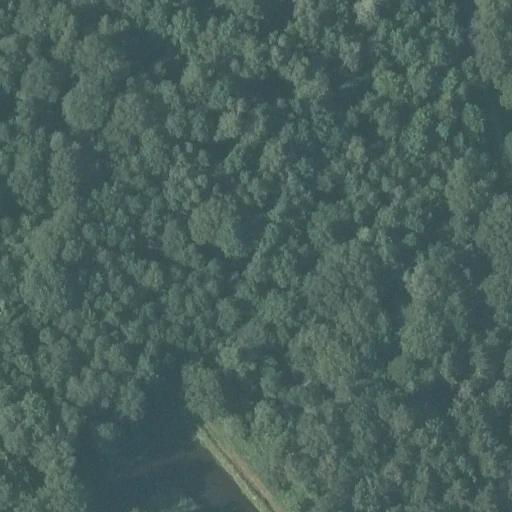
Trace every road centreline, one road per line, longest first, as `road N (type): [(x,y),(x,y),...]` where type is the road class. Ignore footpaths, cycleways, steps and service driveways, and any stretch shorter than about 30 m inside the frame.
road 1 (track): [(45,511),(173,415),(196,374),(497,143)]
road 2 (track): [(469,0),(511,198)]
